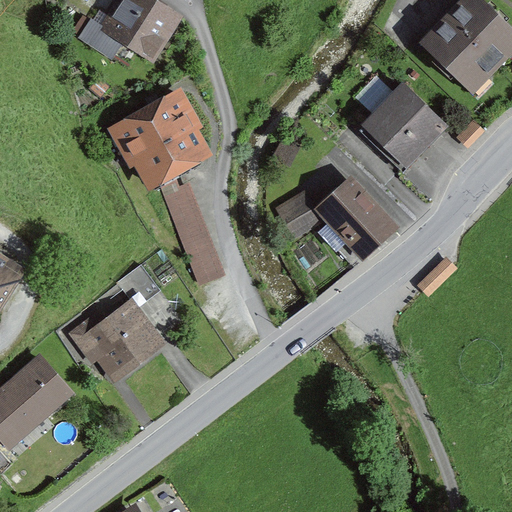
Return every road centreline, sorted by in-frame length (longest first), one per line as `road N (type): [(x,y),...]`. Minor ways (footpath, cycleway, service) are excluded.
road 1 (tertiary): [(511,153),(427,239),(68,511)]
road 2 (track): [(456,511),(400,363),(359,291)]
